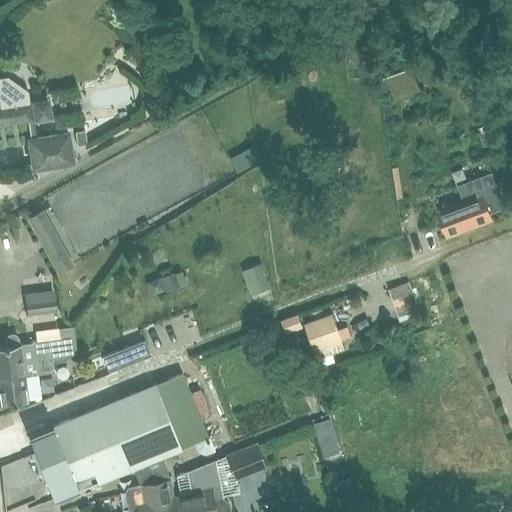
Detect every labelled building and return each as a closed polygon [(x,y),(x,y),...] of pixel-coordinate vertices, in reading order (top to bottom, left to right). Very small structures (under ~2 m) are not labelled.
[(413,65),(383,77),(387,88),(417,77),(413,65)] [(0,123),(28,119),(35,118),(35,119),(50,116),(47,99),(33,102),(30,103),(28,90),(8,76),(0,77),(0,123)] [(75,131),(77,146),(87,144),(85,130),(75,131)] [(73,162),(70,143),(68,133),(28,139),(33,169),(73,162)] [(338,165),(311,170),(314,189),(341,184),(338,165)] [(464,201),(438,211),(440,219),(448,237),(493,220),(490,212),(504,206),(492,174),(459,186),(464,201)] [(42,209),(26,218),(58,274),(74,265),(42,209)] [(168,270),(147,283),(157,298),(177,285),(168,270)] [(264,275),(249,281),(254,293),(269,287),(264,275)] [(389,289),(400,319),(421,312),(410,281),(389,289)] [(57,311),(55,298),(25,301),(27,314),(57,311)] [(303,326),(298,313),(281,319),(286,332),(303,326)] [(338,329),(333,313),(305,323),(315,351),(343,341),(342,339),(351,336),(347,326),(338,329)] [(6,345),(0,346),(0,375),(53,366),(53,364),(53,361),(65,359),(62,336),(50,338),(49,337),(32,339),(32,341),(19,343),(18,339),(17,336),(14,334),(11,333),(8,334),(6,337),(5,340),(6,345)] [(101,359),(106,372),(151,355),(146,342),(101,359)] [(0,404),(28,401),(27,398),(33,397),(38,393),(39,389),(39,387),(38,387),(36,374),(47,372),(53,366),(0,375),(0,404)] [(194,442),(208,437),(182,371),(154,383),(49,426),(75,491),(133,468),(159,457),(181,448),(194,442)] [(371,394),(355,400),(360,415),(377,408),(371,394)] [(329,418),(316,422),(319,432),(332,428),(329,418)] [(399,429),(408,472),(368,480),(373,505),(394,500),(396,511),(400,511),(444,503),(428,423),(399,429)] [(57,498),(75,491),(49,426),(31,433),(29,434),(56,499),(57,498)] [(208,437),(194,442),(197,451),(205,454),(215,450),(209,436),(208,437)] [(235,478),(265,466),(255,442),(226,454),(235,478)] [(455,466),(462,499),(511,489),(504,455),(455,466)] [(182,511),(179,495),(173,496),(169,478),(159,457),(133,468),(140,484),(128,487),(125,490),(129,511),(182,511)] [(179,495),(182,511),(228,511),(230,510),(228,502),(222,497),(213,499),(210,482),(195,485),(196,492),(179,495)]
